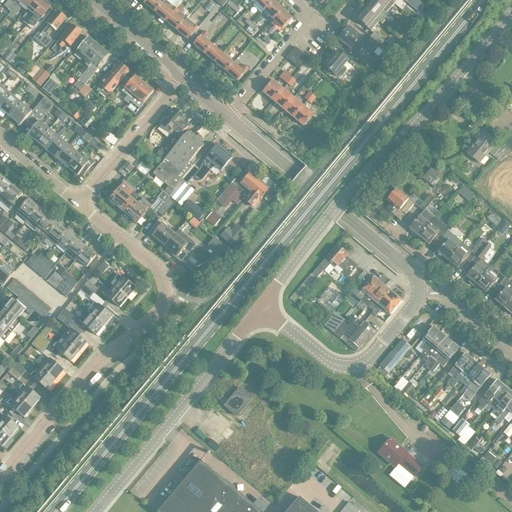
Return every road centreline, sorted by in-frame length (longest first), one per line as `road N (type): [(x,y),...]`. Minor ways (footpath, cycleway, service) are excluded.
road 1 (primary): [(55,511),(483,0)]
road 2 (unclassified): [(261,306),(333,211),(511,12)]
road 3 (residential): [(0,482),(87,379),(165,306),(160,274),(79,205)]
road 4 (tertiary): [(96,511),(261,306)]
road 5 (tertiary): [(419,293),(412,271),(231,119)]
road 6 (tertiary): [(261,306),(329,362),(350,367),(368,360),(419,293)]
road 7 (residential): [(79,205),(181,81)]
road 8 (residential): [(231,119),(312,16)]
road 9 (tertiary): [(181,81),(89,0)]
